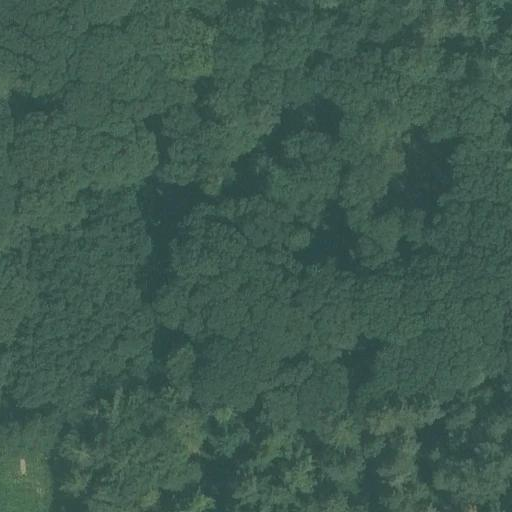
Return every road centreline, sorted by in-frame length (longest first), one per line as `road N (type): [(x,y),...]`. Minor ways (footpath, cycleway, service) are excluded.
road 1 (track): [(511,87),(329,126),(173,197),(156,262),(210,511)]
road 2 (track): [(188,397),(511,325)]
road 3 (track): [(188,397),(0,413)]
